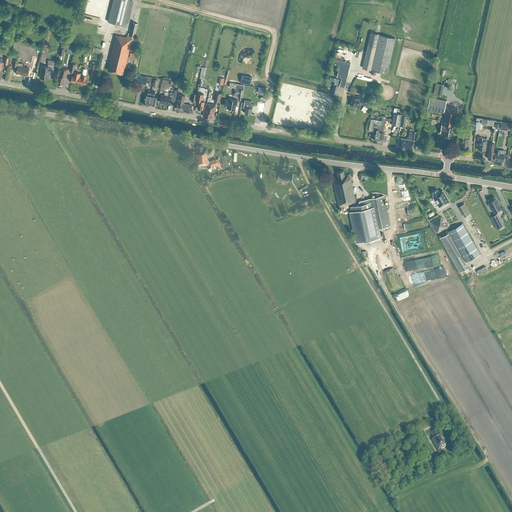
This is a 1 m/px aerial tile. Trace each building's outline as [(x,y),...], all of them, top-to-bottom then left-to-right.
[(123,25),(129,0),(113,0),(108,21),(123,25)] [(134,37),(138,23),(133,22),(129,35),(128,36),(127,35),(126,37),(120,35),(119,36),(115,35),(108,64),(109,64),(108,70),(119,73),(121,74),(122,73),(124,67),(125,68),(132,38),(131,38),(132,36),(134,37)] [(395,38),(379,34),(370,32),(362,67),(387,73),(395,38)] [(336,59),(334,66),(339,67),(336,77),(341,78),(339,86),(344,87),(349,69),(350,62),(336,59)] [(27,75),(29,67),(22,66),(22,63),(17,63),(18,60),(14,60),(13,66),(17,66),(16,73),(27,75)] [(42,65),(40,77),(48,79),(49,72),(50,72),(51,67),(50,67),(50,64),(55,65),(56,61),(48,60),(47,63),(48,63),(47,66),(42,65)] [(68,68),(61,66),(57,84),(62,85),(64,77),(66,78),(68,68)] [(80,73),(74,72),(73,76),(71,76),(70,81),(78,82),(80,74),(80,73)] [(86,79),(87,75),(82,74),(82,73),(80,73),(80,74),(78,82),(86,84),(86,79)] [(242,74),(240,82),(250,84),(251,76),(242,74)] [(140,76),(138,83),(145,85),(147,77),(140,76)] [(416,90),(418,80),(404,77),(401,89),(408,91),(409,88),(416,90)] [(433,93),(440,95),(442,84),(436,82),(433,93)] [(242,97),(243,89),(244,85),(236,84),(234,95),(242,97)] [(145,94),(143,104),(149,105),(151,90),(148,90),(147,93),(147,95),(145,94)] [(164,95),(161,94),(160,101),(170,104),(171,99),(175,100),(176,93),(171,92),(170,96),(168,96),(168,93),(165,92),(164,95)] [(195,100),(199,100),(197,108),(203,109),(204,101),(203,101),(204,98),(203,98),(204,94),(197,93),(195,100)] [(191,105),(183,103),(185,95),(179,94),(177,102),(176,108),(180,108),(179,110),(190,112),(191,105)] [(367,105),(369,97),(364,95),(363,98),(352,95),(352,96),(352,97),(351,98),(352,99),(351,102),(350,102),(350,103),(350,104),(350,105),(351,105),(352,106),(353,106),(354,106),(359,107),(360,103),(367,105)] [(454,127),(458,109),(454,108),(454,107),(445,105),(446,100),(430,97),(427,109),(444,112),(440,132),(445,133),(445,136),(450,137),(452,127),(454,127)] [(224,101),(224,104),(225,106),(227,106),(227,108),(230,109),(230,111),(235,111),(236,104),(237,104),(237,100),(229,98),(228,101),(226,101),(224,101)] [(251,107),(252,104),(251,104),(251,100),(244,99),(243,107),(245,108),(245,113),(251,114),(251,107)] [(215,105),(206,103),(203,116),(211,117),(212,112),(214,113),(215,105)] [(393,113),(391,125),(399,126),(401,114),(393,113)] [(373,121),(371,131),(375,132),(373,139),(383,141),(383,139),(386,140),(387,135),(384,135),(384,132),(383,132),(384,125),(383,125),(381,125),(381,123),(373,121)] [(401,137),(399,147),(407,149),(407,148),(412,148),(412,149),(414,140),(415,140),(417,132),(412,131),(411,139),(401,137)] [(464,135),(464,138),(460,137),(459,143),(461,143),(460,147),(468,148),(469,138),(469,136),(464,135)] [(486,138),(482,137),(482,138),(478,137),(477,140),(477,139),(476,145),(478,145),(478,149),(478,150),(482,150),(482,149),(485,150),(486,141),(486,138)] [(206,151),(203,151),(202,146),(196,146),(197,151),(196,152),(197,165),(207,164),(206,151)] [(496,149),(494,159),(503,161),(504,154),(505,150),(496,149)] [(209,162),(213,172),(222,169),(220,164),(217,165),(215,160),(209,162)] [(351,202),(355,201),(349,173),(344,174),(343,170),(337,171),(338,176),(332,177),(339,206),(351,203),(351,202)] [(278,178),(278,182),(282,182),(283,180),(290,181),(291,173),(279,171),(278,178)] [(437,189),(431,192),(437,202),(440,206),(443,204),(449,201),(447,197),(443,189),(439,192),(438,190),(437,189)] [(380,236),(379,228),(390,225),(384,195),(367,199),(359,201),(358,205),(351,206),(352,211),(350,211),(357,242),(380,236)] [(489,201),(491,205),(490,205),(494,212),(501,208),(497,201),(495,198),(489,201)] [(400,215),(419,212),(418,205),(399,208),(400,215)] [(496,213),(490,216),(497,229),(503,226),(496,213)] [(437,232),(447,226),(441,216),(431,222),(437,232)] [(462,223),(448,231),(450,233),(465,261),(466,262),(480,254),(462,223)] [(439,237),(439,238),(459,273),(468,268),(464,261),(449,234),(448,233),(439,237)] [(438,451),(447,446),(441,434),(438,436),(435,430),(430,433),(433,439),(431,440),(438,451)] [(402,481),(399,477),(391,481),(394,486),(402,481)]
